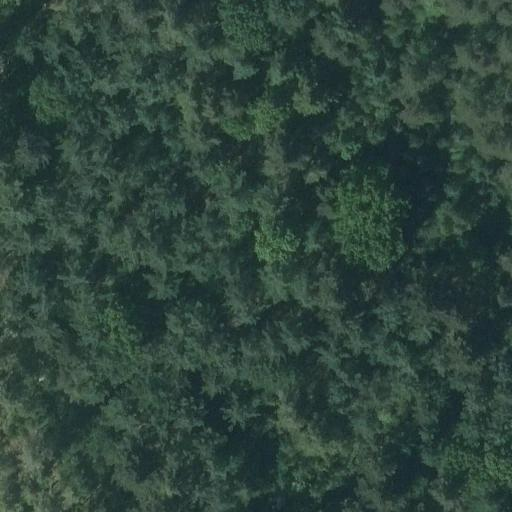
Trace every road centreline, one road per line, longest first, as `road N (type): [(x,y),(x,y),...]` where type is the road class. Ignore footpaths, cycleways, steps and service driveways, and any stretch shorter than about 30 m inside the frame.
road 1 (track): [(117,511),(0,301)]
road 2 (track): [(511,427),(342,511)]
